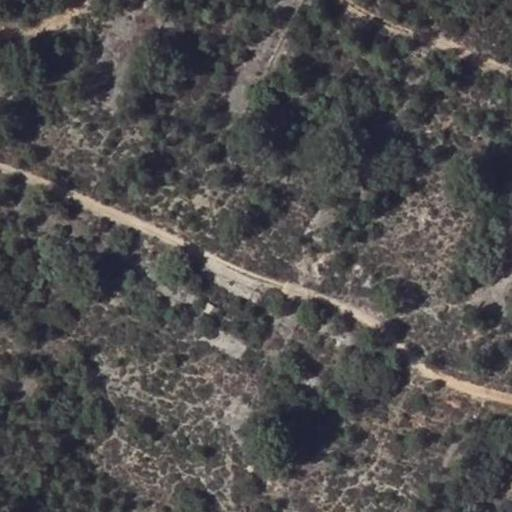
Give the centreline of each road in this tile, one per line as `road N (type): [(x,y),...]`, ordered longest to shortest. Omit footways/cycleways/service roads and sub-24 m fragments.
road 1 (track): [(511,395),(404,363),(337,300),(225,259),(167,221),(0,162)]
road 2 (track): [(354,0),(511,63)]
